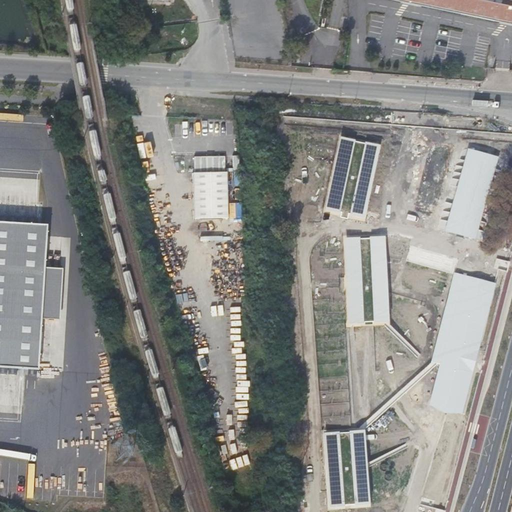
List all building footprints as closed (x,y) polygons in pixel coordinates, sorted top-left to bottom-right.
[(511,0),(396,0),(511,23),(511,0)] [(280,53),(280,39),(272,39),(271,52),(280,53)] [(364,219),(380,146),(341,137),(324,211),(364,219)] [(497,157),(467,149),(444,232),(473,240),(497,157)] [(225,155),(194,156),(194,172),(192,172),(192,218),(227,218),(226,172),(225,172),(225,155)] [(46,227),(0,224),(0,368),(37,371),(40,321),(44,269),(46,227)] [(384,236),(343,237),(346,326),(388,324),(384,236)] [(44,269),(40,321),(59,322),(62,270),(44,269)] [(495,284),(453,273),(430,361),(440,363),(428,407),(461,415),(495,284)] [(328,508),(369,506),(364,431),(323,434),(328,508)]
